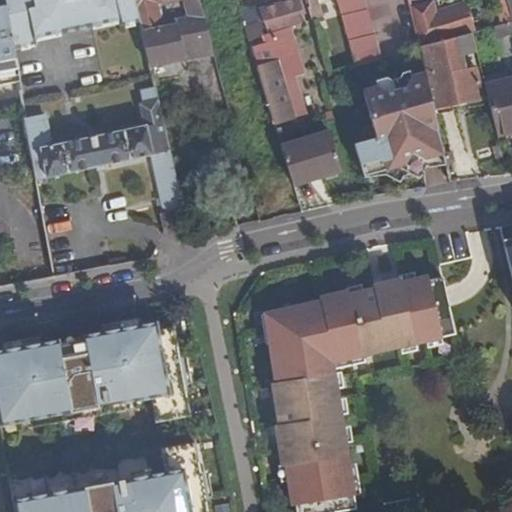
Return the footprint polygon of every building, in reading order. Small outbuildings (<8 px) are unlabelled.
[(0,0),(0,84),(16,81),(16,78),(11,49),(2,0),(0,0)] [(2,0),(11,49),(14,48),(4,0),(2,0)] [(118,25),(142,20),(137,0),(4,0),(14,48),(33,44),(31,37),(116,18),(118,25)] [(185,49),(211,45),(199,0),(137,0),(142,20),(152,65),(187,58),(185,49)] [(306,0),(312,18),(324,16),(318,0),(306,0)] [(366,0),(339,0),(359,66),(384,59),(366,0)] [(436,0),(423,0),(414,3),(420,31),(423,46),(451,38),(474,31),(475,30),(467,2),(439,10),(436,0)] [(498,0),(506,22),(511,20),(511,8),(509,0),(498,0)] [(263,12),(270,33),(292,26),(306,21),(300,1),(263,12)] [(295,33),(292,26),(270,33),(264,34),(266,40),(295,33)] [(454,51),(477,43),(474,31),(451,38),(454,51)] [(295,33),(266,40),(251,45),(275,123),(308,111),(296,75),(307,73),(295,33)] [(454,51),(451,38),(423,46),(429,74),(437,109),(485,97),(477,67),(458,71),(454,51)] [(185,49),(187,58),(214,53),(211,45),(185,49)] [(154,76),(217,64),(214,53),(187,58),(152,65),(152,68),(154,76)] [(164,213),(183,208),(154,76),(152,68),(138,70),(142,82),(137,82),(142,105),(46,125),(43,111),(22,115),(26,139),(35,181),(150,155),(164,213)] [(432,166),(450,163),(437,109),(429,74),(415,77),(412,85),(398,90),(409,126),(380,137),(358,145),(368,178),(391,175),(397,161),(411,170),(417,156),(432,166)] [(497,131),(511,127),(511,77),(486,83),(497,131)] [(385,86),(367,92),(379,135),(380,137),(409,126),(398,90),(391,93),(385,86)] [(356,142),(358,145),(380,137),(379,135),(356,142)] [(332,136),(284,151),(294,182),(321,174),(322,181),(344,175),(332,136)] [(494,160),(504,157),(500,145),(491,146),(494,160)] [(296,189),(322,181),(321,174),(294,182),(296,189)] [(42,208),(6,211),(11,273),(48,269),(42,208)] [(179,212),(162,216),(165,230),(182,226),(179,212)] [(511,241),(503,244),(511,283),(511,241)] [(417,280),(415,273),(401,276),(402,279),(402,282),(417,280)] [(273,342),(270,342),(271,345),(276,383),(274,383),(281,425),(278,425),(285,466),(288,465),(290,480),(295,505),(298,505),(299,511),(337,511),(358,509),(356,495),(351,466),(347,443),(344,428),(338,388),(335,373),(334,369),(333,362),(365,355),(402,346),(417,343),(428,340),(443,337),(456,334),(443,277),(430,280),(429,277),(417,280),(402,282),(402,279),(374,286),(375,289),(364,292),(349,295),(349,292),(321,298),(322,301),(269,314),(273,342)] [(364,292),(363,285),(348,288),(349,292),(349,295),(364,292)] [(270,342),(273,342),(269,314),(262,316),(267,345),(271,345),(270,342)] [(0,353),(0,415),(2,427),(154,397),(158,422),(191,416),(175,329),(160,332),(158,323),(87,337),(88,342),(61,347),(60,342),(0,353)] [(445,344),(443,337),(428,340),(430,347),(445,344)] [(418,350),(417,343),(402,346),(403,354),(418,350)] [(365,355),(333,362),(334,369),(367,362),(365,355)] [(342,372),(335,373),(338,388),(345,387),(342,372)] [(351,427),(344,428),(347,443),(354,442),(351,427)] [(169,474),(16,502),(18,511),(210,511),(197,443),(164,450),(169,474)] [(285,466),(281,466),(283,481),(290,480),(288,465),(285,466)] [(358,465),(351,466),(356,495),(363,494),(358,465)]
